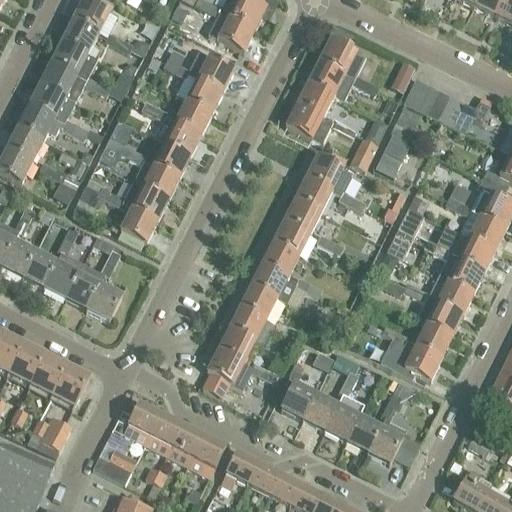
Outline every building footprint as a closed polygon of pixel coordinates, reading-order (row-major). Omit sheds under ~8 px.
[(254,37),(265,15),(256,10),(260,0),(229,0),(222,15),(220,20),(254,37)] [(473,11),(478,0),(452,0),(452,1),(473,11)] [(495,22),(505,0),(478,0),(473,11),(495,22)] [(511,0),(505,0),(495,22),(511,29),(511,0)] [(206,18),(210,9),(199,3),(196,8),(186,3),(184,7),(206,18)] [(99,39),(110,18),(83,4),(72,26),(99,39)] [(218,24),(220,20),(222,15),(210,9),(206,18),(218,24)] [(182,29),(188,16),(177,11),(171,24),(182,29)] [(243,59),(254,37),(220,20),(218,24),(209,42),(218,46),(243,59)] [(88,61),(99,39),(72,26),(61,48),(88,61)] [(116,54),(121,45),(109,39),(104,49),(116,54)] [(214,55),(218,46),(209,42),(205,40),(201,48),(214,55)] [(130,57),(133,51),(121,45),(116,54),(128,61),(130,57)] [(135,48),(133,51),(130,57),(143,63),(145,59),(149,49),(142,46),(135,48)] [(355,82),(365,64),(330,46),(319,68),(353,86),(351,91),(362,96),(367,88),(355,82)] [(88,83),(97,66),(87,62),(88,61),(61,48),(50,69),(86,88),(88,83)] [(223,99),(234,77),(208,64),(197,84),(189,81),(188,81),(223,99)] [(174,80),(179,71),(167,65),(163,74),(174,80)] [(351,91),(353,86),(319,68),(307,89),(333,103),(342,107),(351,91)] [(75,109),(84,92),(94,97),(99,89),(88,83),(86,88),(50,69),(39,91),(75,109)] [(124,70),(121,77),(130,81),(131,81),(135,71),(131,69),(124,70)] [(189,81),(191,77),(179,71),(174,80),(184,85),(186,86),(188,81),(189,81)] [(129,90),(132,84),(123,79),(120,86),(129,90)] [(223,99),(188,81),(186,86),(184,85),(175,102),(186,107),(212,120),(223,99)] [(392,93),(401,98),(406,86),(398,82),(392,93)] [(417,115),(427,93),(415,87),(404,108),(417,115)] [(374,102),(378,94),(367,88),(362,96),(374,102)] [(106,103),(111,94),(99,89),(94,97),(106,103)] [(322,124),(333,103),(307,89),(296,111),(322,124)] [(66,126),(75,109),(39,91),(28,112),(75,136),(77,131),(66,126)] [(428,120),(439,98),(427,93),(417,115),(428,120)] [(439,126),(450,104),(439,98),(428,120),(439,126)] [(146,108),(147,106),(137,101),(134,107),(143,112),(145,108),(146,108)] [(450,131),(461,110),(450,104),(439,126),(450,131)] [(201,142),(212,120),(186,107),(175,129),(201,142)] [(157,114),(146,108),(145,108),(143,112),(140,117),(152,123),(157,114)] [(311,146),(322,124),(296,111),(285,133),(311,146)] [(75,136),(28,112),(17,133),(44,147),(48,139),(55,142),(59,133),(61,134),(60,135),(72,140),(75,136)] [(164,129),(169,120),(157,114),(152,123),(164,129)] [(390,139),(408,148),(421,123),(403,114),(390,139)] [(340,139),(345,130),(333,124),(329,133),(340,139)] [(375,124),(365,146),(376,152),(387,130),(375,124)] [(190,164),(201,142),(175,129),(164,149),(164,150),(190,164)] [(352,145),(357,136),(345,130),(340,139),(352,145)] [(84,146),(88,137),(77,131),(75,136),(72,140),(84,146)] [(511,161),(511,133),(511,132),(502,151),(503,152),(501,156),(509,160),(511,161)] [(33,168),(44,147),(17,133),(7,155),(33,168)] [(487,155),(492,146),(480,140),(475,150),(487,155)] [(93,162),(99,149),(89,144),(82,157),(93,162)] [(361,144),(349,169),(364,177),(376,152),(365,146),(361,144)] [(179,185),(190,164),(164,150),(164,149),(155,145),(147,163),(134,156),(130,165),(142,171),(144,167),(153,171),(179,185)] [(499,161),(501,156),(503,152),(502,151),(492,146),(487,155),(499,161)] [(130,165),(134,156),(124,151),(119,159),(130,165)] [(22,190),(33,168),(7,155),(0,167),(0,179),(12,185),(22,190)] [(76,164),(62,157),(58,163),(73,171),(76,164)] [(511,188),(511,161),(509,160),(499,181),(486,174),(481,185),(504,196),(509,187),(511,188)] [(351,180),(342,175),(316,162),(305,184),(331,198),(340,202),(342,198),(351,180)] [(79,183),(85,169),(77,165),(71,179),(79,183)] [(68,208),(77,191),(64,185),(63,189),(51,183),(55,175),(43,168),(32,190),(68,208)] [(168,207),(179,185),(153,171),(143,192),(133,187),(133,189),(168,207)] [(79,187),(55,175),(51,183),(63,189),(64,185),(77,191),(79,187)] [(12,185),(0,179),(0,185),(9,190),(12,185)] [(320,219),(331,198),(305,184),(294,206),(320,219)] [(511,222),(511,210),(500,205),(504,196),(481,185),(477,194),(480,196),(472,213),(461,208),(456,218),(468,223),(471,218),(506,235),(511,222)] [(101,194),(88,187),(86,192),(99,199),(101,194)] [(158,227),(168,207),(133,189),(124,205),(113,200),(109,209),(120,214),(122,210),(131,215),(158,227)] [(109,209),(113,200),(101,194),(99,199),(86,192),(84,196),(97,202),(97,203),(109,209)] [(0,207),(6,210),(12,198),(2,194),(0,198),(0,207)] [(349,213),(354,204),(342,198),(340,202),(338,207),(349,213)] [(414,201),(407,216),(417,221),(419,218),(415,216),(421,204),(414,201)] [(456,218),(461,208),(449,202),(444,212),(456,218)] [(361,219),(366,210),(354,204),(349,213),(361,219)] [(309,240),(320,219),(294,206),(283,227),(309,240)] [(29,229),(34,217),(26,213),(20,225),(29,229)] [(146,250),(158,227),(131,215),(120,236),(146,250)] [(401,229),(397,236),(410,243),(412,243),(413,244),(423,223),(417,221),(407,216),(401,229)] [(495,257),(506,235),(471,218),(468,223),(460,240),(495,257)] [(0,273),(1,273),(14,247),(19,239),(14,236),(16,232),(0,223),(0,273)] [(23,241),(29,229),(20,225),(16,232),(14,236),(19,239),(23,241)] [(299,261),(309,240),(283,227),(273,248),(299,261)] [(71,251),(77,239),(69,234),(63,246),(71,251)] [(401,265),(412,243),(410,243),(397,236),(386,258),(395,262),(401,265)] [(484,278),(495,257),(460,240),(451,258),(449,262),(484,278)] [(327,256),(332,247),(320,241),(316,250),(327,256)] [(65,262),(68,257),(71,251),(63,246),(57,258),(61,260),(65,262)] [(435,260),(439,252),(428,246),(423,255),(435,260)] [(22,284),(35,258),(14,247),(1,273),(22,284)] [(339,262),(344,253),(332,247),(327,256),(339,262)] [(287,283),(299,261),(273,248),(262,270),(287,283)] [(105,257),(110,260),(111,256),(116,258),(118,253),(110,249),(105,257)] [(447,266),(449,262),(451,258),(439,252),(435,260),(447,266)] [(114,272),(120,261),(111,256),(105,268),(114,272)] [(66,306),(79,279),(86,266),(68,257),(65,262),(61,260),(57,269),(44,295),(66,306)] [(44,295),(57,269),(35,258),(22,284),(44,295)] [(473,301),(484,278),(449,262),(447,266),(438,283),(447,287),(473,301)] [(108,284),(114,272),(105,268),(99,280),(108,284)] [(306,299),(310,290),(299,284),(296,288),(287,283),(262,270),(251,292),(287,310),(295,293),(306,299)] [(87,316),(100,290),(79,279),(66,306),(87,316)] [(463,322),(473,301),(447,287),(436,309),(463,322)] [(414,304),(418,294),(406,289),(402,298),(414,304)] [(109,328),(122,301),(100,290),(87,316),(109,328)] [(318,305),(322,295),(310,290),(306,299),(318,305)] [(266,327),(276,306),(286,311),(287,310),(251,292),(240,314),(266,327)] [(418,294),(414,304),(425,309),(427,304),(429,300),(418,294)] [(452,343),(463,322),(436,309),(427,304),(425,309),(417,326),(426,330),(452,343)] [(340,336),(350,314),(342,310),(332,332),(340,336)] [(255,348),(266,327),(240,314),(229,335),(255,348)] [(285,342),(289,333),(277,327),(272,335),(285,342)] [(441,365),(452,343),(426,330),(415,352),(441,365)] [(392,347),(397,338),(385,332),(380,341),(392,347)] [(298,348),(302,339),(289,333),(285,342),(298,348)] [(244,369),(255,348),(229,335),(218,356),(244,369)] [(404,353),(409,344),(397,338),(392,347),(404,353)] [(0,376),(9,381),(23,351),(1,340),(0,342),(0,376)] [(31,392),(45,362),(23,351),(9,381),(31,392)] [(430,387),(441,365),(415,352),(404,374),(430,387)] [(262,385),(266,375),(254,369),(252,374),(244,369),(218,356),(207,378),(243,396),(251,380),(262,385)] [(511,385),(511,358),(500,379),(511,385)] [(52,403),(67,373),(45,362),(31,392),(52,403)] [(297,387),(303,374),(295,369),(288,382),(297,387)] [(74,413),(89,384),(67,373),(52,403),(74,413)] [(274,391),(278,381),(266,375),(262,385),(274,391)] [(352,394),(358,382),(349,378),(343,389),(352,394)] [(511,412),(511,385),(500,379),(489,401),(511,412)] [(302,427),(315,400),(293,389),(280,416),(302,427)] [(346,406),(347,405),(352,394),(343,389),(337,401),(341,403),(346,406)] [(395,416),(401,404),(392,399),(386,411),(395,416)] [(324,438),(337,411),(315,400),(302,427),(324,438)] [(345,449),(359,422),(363,413),(347,405),(346,406),(341,403),(337,411),(324,438),(345,449)] [(145,452),(158,426),(160,421),(128,405),(122,416),(133,421),(127,432),(128,432),(123,441),(145,452)] [(389,427),(390,426),(395,416),(386,411),(381,423),(385,425),(389,427)] [(21,432),(27,419),(16,413),(9,427),(21,432)] [(167,463),(180,439),(183,433),(160,421),(158,426),(145,452),(167,463)] [(367,460),(381,433),(359,422),(345,449),(367,460)] [(70,434),(65,431),(51,424),(48,430),(41,443),(39,447),(59,457),(70,434)] [(41,443),(48,430),(38,425),(31,438),(41,443)] [(389,471),(403,444),(407,435),(390,426),(389,427),(385,425),(381,433),(367,460),(389,471)] [(187,473),(200,449),(203,443),(183,433),(180,439),(167,463),(187,473)] [(485,463),(491,452),(473,442),(467,452),(485,463)] [(214,476),(221,461),(225,454),(203,443),(200,449),(187,473),(209,484),(213,475),(214,476)] [(0,511),(37,511),(55,470),(0,446),(0,511)] [(131,479),(137,467),(114,455),(109,466),(99,461),(92,475),(125,491),(131,479)] [(246,492),(257,470),(236,460),(225,481),(226,481),(221,491),(231,496),(236,487),(246,492)] [(268,503),(279,481),(257,470),(246,492),(268,503)] [(147,500),(160,478),(151,473),(139,496),(147,500)] [(478,511),(486,498),(474,491),(479,482),(470,476),(465,485),(464,485),(452,506),(462,511),(478,511)] [(154,506),(167,481),(160,478),(147,500),(146,502),(154,506)] [(286,511),(290,511),(301,492),(279,481),(268,503),(286,511)] [(316,511),(321,503),(301,492),(290,511),(316,511)] [(196,510),(202,499),(192,494),(183,511),(193,511),(194,509),(196,510)] [(505,511),(507,510),(486,498),(478,511),(505,511)] [(339,511),(321,503),(316,511),(339,511)]
